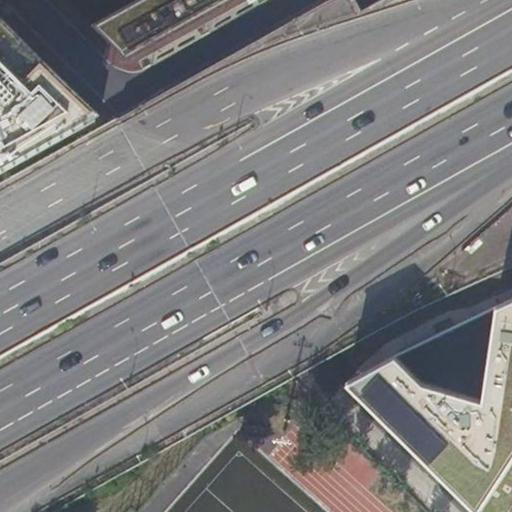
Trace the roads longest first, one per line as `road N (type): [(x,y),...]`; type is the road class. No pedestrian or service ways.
road 1 (trunk): [(0,489),(300,309),(511,157)]
road 2 (trunk): [(511,29),(0,318)]
road 3 (trunk): [(0,408),(511,128)]
road 4 (trunk): [(477,0),(290,69),(0,227)]
road 5 (residential): [(126,100),(21,0)]
